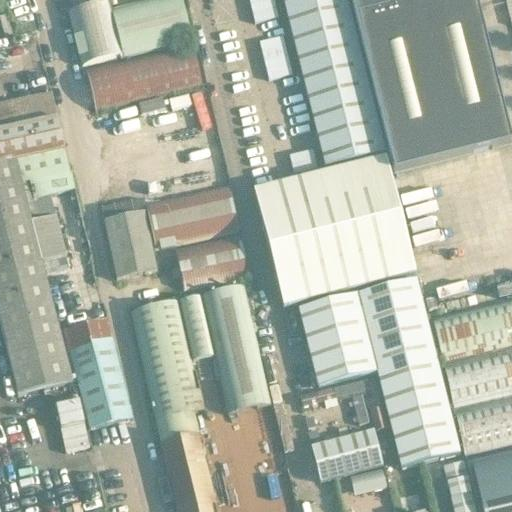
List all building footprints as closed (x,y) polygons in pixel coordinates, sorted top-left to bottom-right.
[(165,0),(112,13),(110,4),(68,14),(82,69),(191,43),(180,0),(165,0)] [(275,0),(250,0),(256,23),(280,18),(275,0)] [(344,0),(282,0),(325,171),(384,156),(344,0)] [(349,0),(394,176),(511,146),(474,0),(349,0)] [(284,37),(261,43),(270,81),(293,75),(284,37)] [(191,45),(84,72),(95,114),(202,87),(191,45)] [(0,332),(17,400),(71,386),(44,278),(69,272),(56,220),(31,226),(21,188),(29,186),(33,203),(75,193),(51,95),(0,106),(0,332)] [(415,277),(385,161),(252,195),(282,311),(415,277)] [(228,187),(145,206),(155,252),(239,234),(228,187)] [(106,207),(109,220),(144,212),(141,200),(125,204),(125,202),(106,207)] [(103,224),(117,283),(159,274),(145,216),(103,224)] [(174,251),(184,294),(250,280),(240,236),(174,251)] [(459,458),(414,283),(356,297),(376,376),(400,473),(459,458)] [(244,289),(198,299),(212,360),(226,419),(272,408),(244,289)] [(376,376),(356,297),(297,312),(317,391),(376,376)] [(198,299),(178,304),(192,365),(212,360),(198,299)] [(511,302),(433,320),(444,368),(511,352),(511,302)] [(178,304),(130,315),(176,511),(216,511),(199,438),(194,417),(203,415),(192,365),(178,304)] [(107,321),(63,333),(89,433),(132,421),(107,321)] [(511,352),(444,368),(454,414),(511,400),(511,352)] [(362,384),(301,400),(303,409),(364,394),(362,384)] [(511,400),(454,414),(464,461),(471,460),(511,450),(511,400)] [(57,407),(68,453),(91,448),(80,402),(57,407)] [(370,418),(366,405),(358,407),(361,420),(370,418)] [(387,432),(382,411),(370,414),(375,435),(387,432)] [(303,418),(310,442),(319,439),(313,415),(303,418)] [(381,470),(372,436),(310,451),(319,486),(381,470)] [(511,511),(511,457),(470,467),(480,511),(511,511)] [(452,511),(473,511),(462,465),(442,470),(452,511)] [(381,473),(349,480),(354,499),(386,492),(381,473)]
